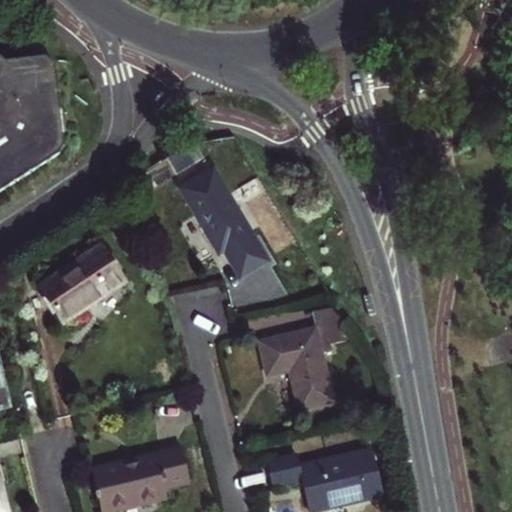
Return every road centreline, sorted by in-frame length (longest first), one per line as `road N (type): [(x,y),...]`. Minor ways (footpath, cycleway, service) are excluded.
road 1 (secondary): [(406,333),(397,215),(351,67),(359,0)]
road 2 (secondary): [(235,49),(295,105),(333,156),(406,333)]
road 3 (residential): [(193,318),(237,511)]
road 4 (residential): [(89,7),(123,105),(115,145),(95,176)]
road 5 (secondary): [(440,511),(406,333)]
road 6 (residential): [(95,176),(224,50)]
road 7 (secondary): [(89,7),(143,37),(224,50)]
road 8 (secondary): [(235,49),(292,37),(356,0)]
